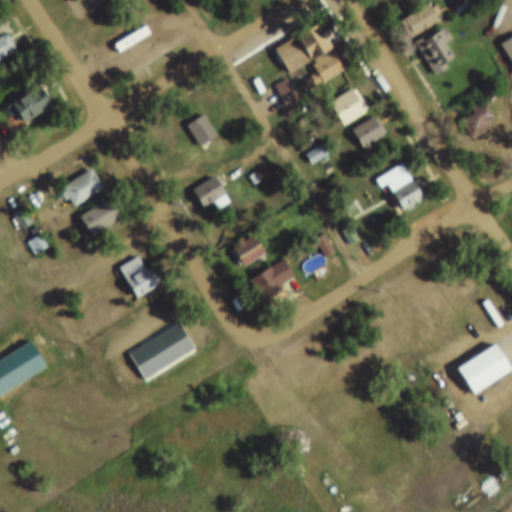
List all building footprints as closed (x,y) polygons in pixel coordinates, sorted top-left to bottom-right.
[(438,0),(431,4),(433,7),(405,24),(395,7),(406,0),(438,0)] [(401,18),(409,37),(438,25),(430,6),(401,18)] [(320,24),(325,33),(317,37),(320,42),(326,38),(337,56),(316,69),(305,51),(310,48),(307,44),(282,60),(267,36),(310,8),(316,17),(319,15),(323,22),(320,24)] [(139,11),(144,20),(113,39),(108,31),(139,11)] [(439,13),(447,25),(438,30),(446,42),(438,48),(442,55),(430,62),(411,31),(439,13)] [(495,30),(511,19),(511,51),(509,53),(495,30)] [(0,23),(3,21),(11,35),(5,39),(6,41),(0,44),(0,23)] [(434,77),(457,64),(443,41),(451,37),(446,28),(415,45),(434,77)] [(0,60),(15,50),(4,34),(0,36),(0,60)] [(511,37),(498,45),(511,68),(511,67),(511,37)] [(118,50),(122,59),(143,48),(139,40),(118,50)] [(129,61),(132,70),(155,62),(152,53),(129,61)] [(486,68),(495,82),(484,89),(475,75),(486,68)] [(289,69),(296,81),(279,91),(272,80),(289,69)] [(33,73),(45,92),(14,112),(2,92),(33,73)] [(347,77),(350,75),(360,91),(357,93),(358,95),(335,110),(322,90),(346,75),(347,77)] [(495,85),(485,87),(489,102),(498,99),(495,85)] [(50,108),(39,88),(10,104),(21,124),(50,108)] [(343,128),(366,112),(351,89),(327,105),(343,128)] [(475,95),(481,91),(488,102),(478,109),(480,112),(466,121),(457,107),(468,100),(465,94),(472,90),(475,95)] [(211,121),(197,100),(181,110),(195,131),(211,121)] [(378,120),(379,123),(357,136),(345,116),(366,102),(368,104),(371,103),(381,118),(378,120)] [(480,103),(457,124),(471,139),(494,118),(480,103)] [(216,137),(202,116),(185,127),(199,148),(216,137)] [(386,138),(374,117),(350,130),(362,151),(386,138)] [(319,128),(325,138),(305,151),(299,141),(319,128)] [(329,154),(324,145),(305,157),(311,166),(329,154)] [(406,168),(411,165),(419,178),(414,181),(416,183),(396,196),(380,171),(374,175),(369,166),(395,150),(406,168)] [(266,160),(248,172),(243,163),(260,152),(266,160)] [(86,155),(97,174),(68,192),(56,173),(86,155)] [(209,162),(225,188),(211,196),(205,187),(195,194),(185,177),(209,162)] [(422,200),(402,164),(378,178),(398,213),(422,200)] [(72,210),(102,189),(89,170),(59,191),(72,210)] [(190,191),(201,210),(212,203),(216,211),(229,204),(213,178),(190,191)] [(74,202),(104,183),(116,203),(86,222),(74,202)] [(346,185),(352,195),(339,204),(333,193),(346,185)] [(9,186),(14,194),(8,197),(3,189),(9,186)] [(19,194),(28,208),(16,215),(7,201),(19,194)] [(78,217),(89,238),(120,220),(108,200),(78,217)] [(32,224),(23,208),(12,215),(20,230),(32,224)] [(346,211),(354,224),(344,230),(336,217),(346,211)] [(35,219),(44,233),(30,241),(22,228),(35,219)] [(310,225),(318,220),(329,237),(320,242),(310,225)] [(248,222),(259,240),(237,254),(225,236),(248,222)] [(264,253),(252,236),(230,250),(242,268),(264,253)] [(131,242),(139,255),(146,251),(156,268),(131,284),(112,254),(131,242)] [(264,254),(279,245),(289,261),(274,270),(278,277),(258,289),(243,266),(263,253),(264,254)] [(293,279),(283,261),(249,280),(263,305),(284,294),(279,286),(293,279)] [(135,300),(161,283),(150,266),(124,282),(135,300)] [(495,303),(504,297),(509,304),(499,309),(495,303)] [(172,307),(189,334),(140,366),(123,338),(172,307)] [(0,341),(0,377),(40,353),(24,327),(0,341)] [(449,355),(465,382),(504,358),(487,331),(449,355)] [(0,360),(0,395),(44,371),(29,344),(0,360)] [(455,369),(471,396),(510,373),(494,345),(455,369)]
